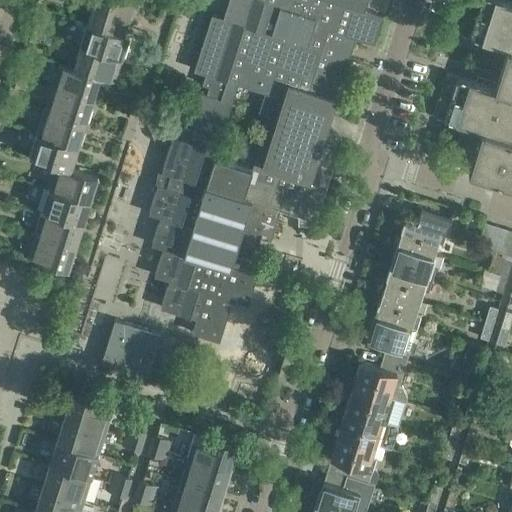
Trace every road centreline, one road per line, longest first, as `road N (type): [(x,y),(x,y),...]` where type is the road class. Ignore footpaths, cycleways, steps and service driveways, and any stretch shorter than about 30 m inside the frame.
road 1 (residential): [(260,511),(371,160)]
road 2 (residential): [(371,160),(371,135),(413,0)]
road 3 (residential): [(511,201),(371,160)]
